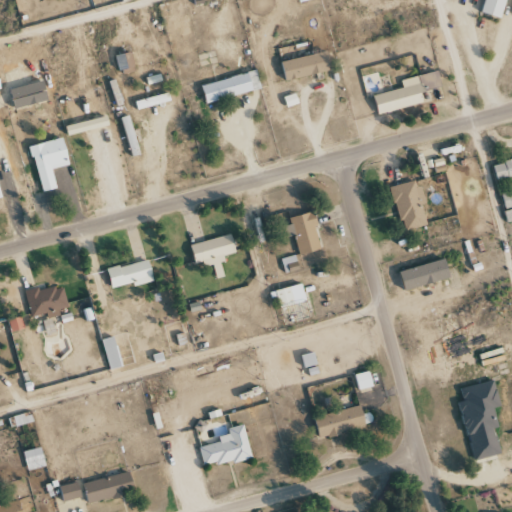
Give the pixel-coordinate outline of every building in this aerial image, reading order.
[(120,73),(135,69),(131,51),(115,56),(120,73)] [(331,71),(327,52),(282,61),(286,80),(331,71)] [(202,86),(207,103),(253,91),(251,83),(259,81),(256,71),(202,86)] [(400,80),(402,88),(374,95),(379,115),(443,98),(436,71),(400,80)] [(170,101),(168,93),(135,101),(138,110),(170,101)] [(109,127),(107,117),(66,124),(67,134),(109,127)] [(40,192),(56,189),(52,169),(70,165),(64,138),(31,145),(40,192)] [(511,176),(511,159),(493,164),(497,180),(511,176)] [(392,186),(400,231),(427,226),(418,181),(392,186)] [(511,191),(501,193),(504,209),(511,207),(511,191)] [(321,250),(312,212),(289,217),(298,255),(321,250)] [(190,244),(195,266),(211,262),(215,278),(223,276),(218,258),(236,254),(231,234),(190,244)] [(106,270),(111,288),(132,283),(133,287),(153,281),(148,259),(106,270)] [(405,290),(451,279),(446,260),(400,270),(405,290)] [(280,308),(306,300),(301,283),(275,291),(280,308)] [(67,307),(62,284),(25,293),(31,317),(46,313),(47,318),(60,315),(59,309),(67,307)] [(24,329),(21,317),(8,320),(11,332),(24,329)] [(110,370),(123,366),(114,336),(101,340),(110,370)] [(355,375),(359,391),(374,387),(370,371),(355,375)] [(500,454),(495,429),(499,428),(494,407),(500,405),(495,380),(461,389),(464,401),(460,402),(474,461),(500,454)] [(314,417),(320,439),(366,427),(361,405),(314,417)] [(252,457),(244,425),(227,428),(229,434),(218,437),(220,442),(199,447),(204,468),(252,457)] [(23,452),(28,471),(46,466),(41,447),(23,452)] [(88,504),(122,496),(122,492),(135,489),(131,472),(83,483),(88,504)] [(81,498),(78,483),(59,486),(62,502),(81,498)] [(0,511),(21,511),(19,500),(0,504),(0,511)]
